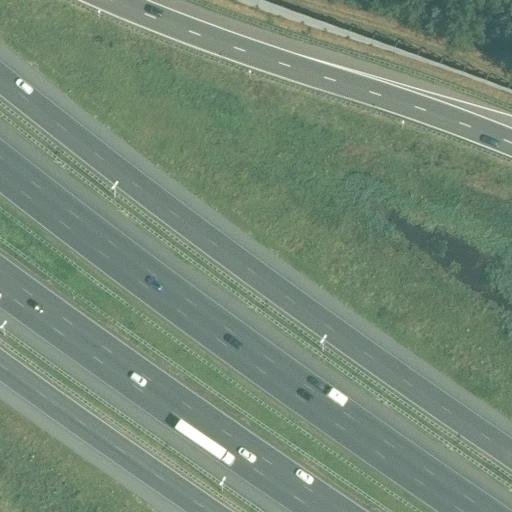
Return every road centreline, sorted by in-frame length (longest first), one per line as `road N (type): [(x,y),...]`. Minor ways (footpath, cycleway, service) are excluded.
road 1 (motorway): [(511,455),(192,230),(0,78)]
road 2 (motorway): [(476,511),(97,247),(0,169)]
road 3 (motorway): [(511,144),(111,0)]
road 4 (motorway): [(0,282),(327,511)]
road 5 (motorway): [(0,365),(205,511)]
